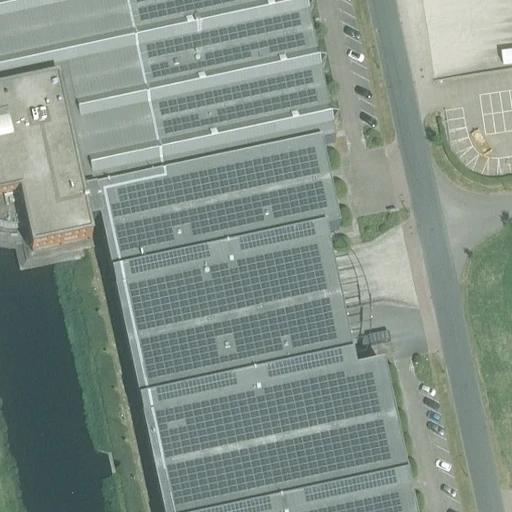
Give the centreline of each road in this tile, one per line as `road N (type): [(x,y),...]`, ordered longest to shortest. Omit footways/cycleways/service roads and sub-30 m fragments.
road 1 (unclassified): [(488,511),(425,226)]
road 2 (unclassified): [(425,226),(378,0)]
